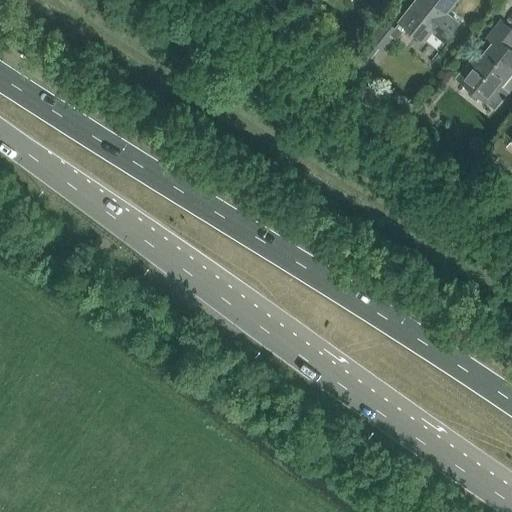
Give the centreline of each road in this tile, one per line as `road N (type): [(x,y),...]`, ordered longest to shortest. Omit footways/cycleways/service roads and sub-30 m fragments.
road 1 (trunk): [(0,134),(293,352),(511,501)]
road 2 (trunk): [(511,401),(0,77)]
road 3 (tertiary): [(511,227),(230,0)]
